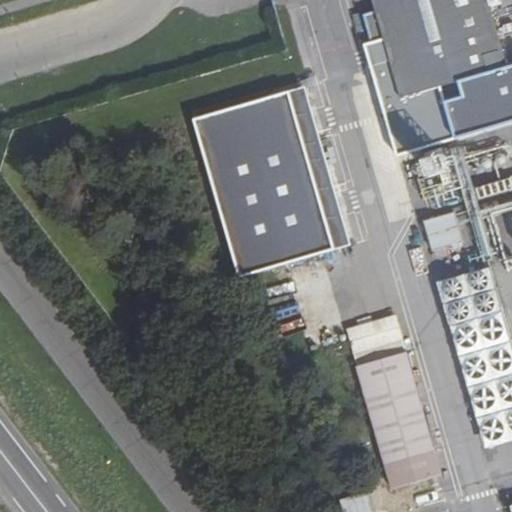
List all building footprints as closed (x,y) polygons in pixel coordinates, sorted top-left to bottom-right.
[(509,73),(488,0),(376,0),(382,19),(368,23),(376,51),(390,47),(406,104),(509,73)] [(511,100),(417,131),(424,154),(511,127),(511,100)] [(434,176),(451,174),(449,156),(433,157),(434,176)] [(323,265),(294,269),(297,292),(326,288),(323,265)] [(487,457),(511,449),(511,330),(495,274),(438,290),(487,457)] [(435,460),(408,360),(359,373),(387,474),(389,473),(395,497),(442,484),(435,460)] [(369,511),(377,510),(368,479),(340,487),(346,511),(369,511)]
